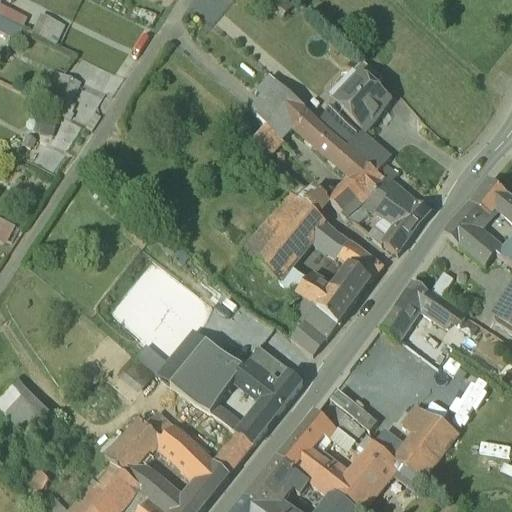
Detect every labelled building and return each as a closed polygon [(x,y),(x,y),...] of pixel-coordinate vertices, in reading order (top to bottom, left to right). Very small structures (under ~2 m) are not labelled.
[(57,43),(64,24),(39,15),(32,35),(57,43)] [(45,97),(87,114),(106,71),(77,59),(69,78),(56,72),(45,97)] [(380,78),(362,61),(353,69),(361,76),(362,75),(374,85),(380,78)] [(374,85),(362,75),(361,76),(348,89),(353,94),(341,106),(364,127),(390,100),(374,85)] [(319,121),(275,82),(255,105),(249,111),(265,125),(282,140),(287,134),(291,129),(303,139),(319,121)] [(346,145),(319,121),(303,139),(346,176),(354,166),(361,157),(346,145)] [(267,155),(282,140),(265,125),(249,141),(267,155)] [(378,146),(359,130),(346,145),(361,157),(366,161),(378,146)] [(366,161),(361,157),(354,166),(346,176),(326,201),(329,204),(342,214),(340,217),(346,222),(362,203),(384,176),(376,169),(366,161)] [(398,172),(384,160),(376,169),(384,176),(390,182),(398,172)] [(384,176),(362,203),(375,214),(397,187),(390,182),(384,176)] [(511,199),(488,180),(471,202),(490,218),(496,211),(511,224),(511,199)] [(299,183),(291,193),(297,199),(306,189),(299,183)] [(326,201),(309,186),(306,189),(297,199),(304,204),(318,217),(329,204),(326,201)] [(416,202),(397,187),(375,214),(396,231),(383,249),(397,260),(431,212),(417,201),(416,202)] [(304,204),(255,263),(277,282),(312,239),(325,223),(318,217),(304,204)] [(461,214),(445,239),(457,249),(460,247),(486,270),(500,255),(471,231),(475,225),(461,214)] [(363,236),(375,224),(367,216),(355,228),(363,236)] [(383,272),(352,248),(325,223),(312,239),(316,241),(313,244),(335,262),(338,259),(357,274),(356,276),(371,286),(383,272)] [(511,249),(501,264),(511,272),(511,249)] [(371,286),(356,276),(347,288),(361,300),(371,286)] [(337,300),(311,278),(296,297),(315,313),(337,331),(361,300),(347,288),(337,300)] [(443,278),(430,297),(440,304),(453,284),(443,278)] [(441,308),(413,287),(389,321),(406,333),(419,312),(431,320),(441,308)] [(511,297),(494,326),(511,336),(511,297)] [(441,308),(431,320),(447,331),(455,319),(441,308)] [(337,331),(315,313),(290,344),(313,362),(337,331)] [(406,333),(389,321),(380,335),(396,347),(406,333)] [(243,373),(214,350),(189,381),(178,394),(188,401),(202,412),(214,399),(230,380),(234,384),(243,373)] [(243,373),(234,384),(244,392),(260,373),(250,366),(243,373)] [(281,389),(260,373),(244,392),(265,409),(277,419),(302,389),(290,378),(281,389)] [(180,374),(169,387),(176,392),(178,394),(189,381),(180,374)] [(15,383),(0,398),(0,413),(26,439),(49,415),(15,383)] [(178,394),(176,392),(169,401),(180,411),(188,401),(178,394)] [(376,428),(336,397),(328,406),(331,408),(319,423),(328,430),(360,455),(362,452),(369,444),(365,441),(376,428)] [(254,421),(245,432),(216,409),(220,405),(214,399),(202,412),(234,436),(237,439),(251,452),(267,432),(254,421)] [(277,419),(265,409),(254,421),(267,432),(277,419)] [(414,440),(395,466),(422,487),(458,440),(418,413),(402,430),(414,440)] [(319,423),(314,419),(306,428),(320,439),(328,430),(319,423)] [(138,420),(103,458),(112,466),(127,480),(138,468),(154,450),(161,442),(138,420)] [(320,439),(306,428),(296,440),(307,448),(320,439)] [(213,468),(173,429),(162,443),(161,442),(154,450),(161,455),(162,454),(192,482),(198,486),(214,498),(228,481),(213,468)] [(0,446),(3,451),(18,441),(9,430),(0,436),(0,446)] [(237,439),(222,457),(237,469),(251,452),(237,439)] [(307,448),(296,440),(278,463),(292,474),(307,486),(315,492),(330,472),(304,451),(307,448)] [(384,457),(369,444),(362,452),(369,458),(359,469),(368,476),(384,457)] [(237,469),(222,457),(213,468),(228,481),(237,469)] [(348,483),(334,500),(350,511),(358,511),(395,466),(384,457),(368,476),(359,469),(348,483)] [(278,463),(244,505),(254,511),(284,511),(282,510),(292,493),(284,487),(286,484),(284,483),(292,474),(278,463)] [(109,470),(92,488),(118,511),(121,511),(140,492),(127,480),(112,466),(109,470)] [(53,483),(37,468),(17,490),(33,506),(53,483)] [(156,483),(138,468),(127,480),(140,492),(144,496),(156,483)] [(330,472),(315,492),(328,502),(328,501),(334,500),(348,483),(332,470),(330,472)] [(307,486),(292,474),(284,483),(286,484),(284,487),(292,493),(298,498),(307,486)] [(202,511),(204,510),(189,498),(183,506),(156,483),(155,484),(144,496),(152,503),(150,506),(152,507),(157,511),(202,511)] [(198,486),(189,498),(204,510),(214,498),(198,486)] [(118,511),(92,488),(71,511),(118,511)] [(325,511),(350,511),(334,500),(325,511)]
